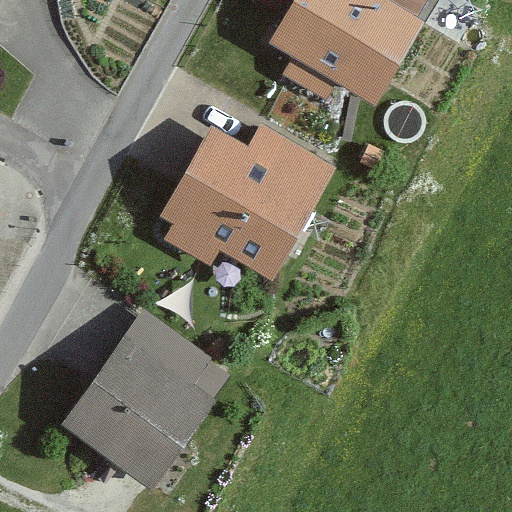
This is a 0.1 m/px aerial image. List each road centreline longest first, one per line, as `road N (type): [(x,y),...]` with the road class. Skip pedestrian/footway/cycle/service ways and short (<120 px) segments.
road 1 (residential): [(196,0),(86,193)]
road 2 (residential): [(86,193),(0,339)]
